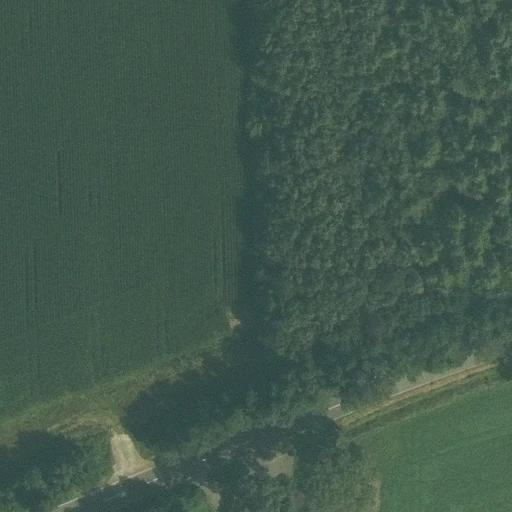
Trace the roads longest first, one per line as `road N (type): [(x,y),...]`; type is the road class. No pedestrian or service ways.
road 1 (tertiary): [(81,511),(308,415),(511,341)]
road 2 (track): [(511,225),(459,181),(432,105),(434,74),(458,23),(455,0)]
